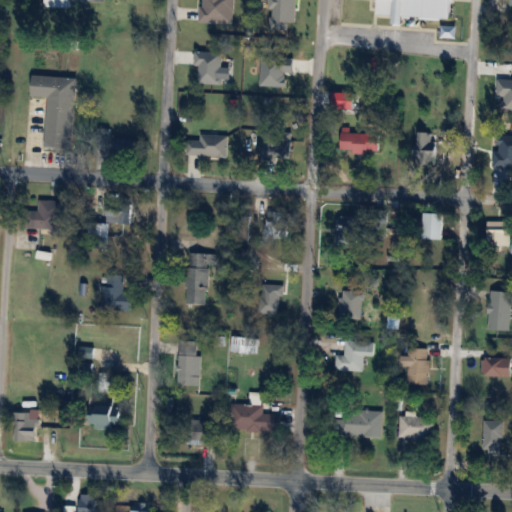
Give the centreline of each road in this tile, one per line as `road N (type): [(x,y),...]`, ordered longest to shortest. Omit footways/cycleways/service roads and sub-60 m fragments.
road 1 (residential): [(0,171),(511,197)]
road 2 (secondary): [(511,491),(0,468)]
road 3 (residential): [(146,473),(171,0)]
road 4 (residential): [(292,511),(309,189)]
road 5 (residential): [(448,488),(462,195)]
road 6 (residential): [(0,443),(11,172)]
road 7 (residential): [(462,195),(474,0)]
road 8 (residential): [(309,189),(323,0)]
